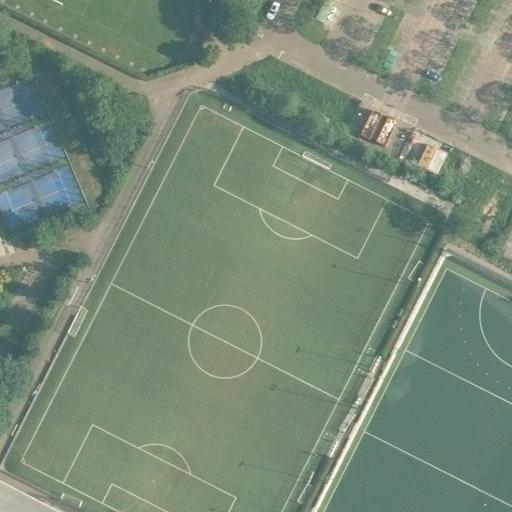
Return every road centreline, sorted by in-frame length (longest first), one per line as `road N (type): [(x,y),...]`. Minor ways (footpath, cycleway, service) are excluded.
road 1 (unclassified): [(265,36),(166,96),(0,14)]
road 2 (unclassified): [(265,36),(511,156)]
